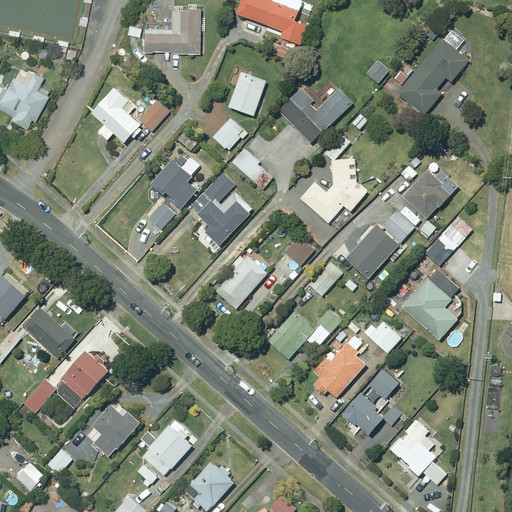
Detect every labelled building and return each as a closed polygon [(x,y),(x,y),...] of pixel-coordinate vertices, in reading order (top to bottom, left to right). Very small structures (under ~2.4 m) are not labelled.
[(304,44),(312,25),(299,20),(304,8),(281,0),(245,0),(240,13),(249,16),(243,31),(264,39),(270,24),(286,30),(283,37),(304,44)] [(177,50),(206,50),(205,5),(189,5),(189,7),(178,7),(178,25),(150,25),(150,49),(158,49),(158,47),(177,47),(177,50)] [(82,15),(81,24),(88,25),(90,17),(82,15)] [(439,25),(429,34),(435,39),(444,30),(439,25)] [(441,88),(451,77),(457,81),(474,59),(455,44),(463,34),(455,28),(402,92),(429,114),(446,92),(441,88)] [(381,60),(370,72),(382,83),(393,70),(381,60)] [(406,62),(395,75),(401,80),(408,72),(412,75),(416,70),(406,62)] [(21,109),(16,118),(31,126),(36,116),(39,118),(52,94),(41,88),(48,75),(37,70),(30,83),(17,75),(3,100),(21,109)] [(246,71),(233,106),(258,115),(271,80),(246,71)] [(119,86),(96,112),(129,142),(136,135),(138,137),(145,129),(143,127),(145,124),(126,108),(134,100),(119,86)] [(314,104),(318,101),(306,88),(283,110),(315,143),(358,102),(344,88),(321,111),(314,104)] [(160,100),(143,119),(156,131),(173,111),(160,100)] [(365,113),(356,123),(364,129),(373,119),(365,113)] [(235,118),(217,136),(229,147),(247,129),(235,118)] [(190,129),(183,138),(195,149),(203,140),(190,129)] [(345,134),(328,152),(337,159),(338,159),(354,142),(345,134)] [(247,148),(235,162),(261,185),(271,173),(261,164),(263,161),(247,148)] [(192,182),(196,176),(195,175),(203,164),(195,157),(186,167),(176,159),(155,183),(167,194),(170,192),(175,196),(173,199),(184,209),(201,189),(192,182)] [(359,158),(336,160),(337,184),(331,191),(319,181),(304,198),(333,223),(348,205),(355,211),(372,192),(361,182),(359,158)] [(404,174),(411,182),(420,173),(412,165),(404,174)] [(407,196),(431,218),(443,206),(443,207),(463,186),(446,170),(440,176),(432,169),(407,196)] [(204,212),(201,214),(215,227),(210,232),(224,245),(255,213),(253,211),(256,208),(239,191),(226,204),(223,201),(239,184),(227,172),(196,204),(204,212)] [(167,203),(153,217),(165,228),(179,214),(167,203)] [(386,226),(404,242),(419,227),(401,211),(386,226)] [(462,216),(429,253),(443,266),(476,229),(462,216)] [(429,237),(438,229),(429,220),(421,229),(429,237)] [(391,256),(401,243),(382,226),(372,238),(373,239),(370,242),(369,241),(354,257),(373,274),(381,266),(382,267),(392,257),(391,256)] [(314,232),(323,239),(326,236),(318,228),(314,232)] [(303,236),(289,251),(304,265),(318,250),(303,236)] [(252,255),(220,291),(240,309),(272,273),(252,255)] [(334,261),(313,284),(326,296),(346,273),(334,261)] [(10,319),(30,296),(7,275),(0,282),(0,320),(3,323),(8,318),(10,319)] [(406,306),(444,340),(462,319),(449,307),(456,299),(431,277),(406,306)] [(353,279),(348,284),(355,291),(360,285),(353,279)] [(386,302),(394,309),(400,302),(392,295),(386,302)] [(45,307),(27,327),(57,354),(75,334),(45,307)] [(333,308),(321,322),(334,333),(346,320),(333,308)] [(300,311),(273,339),(293,359),(320,330),(300,311)] [(373,336),(392,353),(405,338),(387,322),(373,336)] [(13,331),(0,345),(0,351),(6,357),(22,339),(13,331)] [(417,331),(413,337),(418,341),(422,336),(417,331)] [(332,357),(319,371),(326,377),(319,384),(329,393),(333,389),(342,397),(371,364),(361,355),(364,352),(352,341),(336,360),(332,357)] [(107,364),(110,361),(101,354),(99,356),(91,349),(65,378),(87,398),(92,393),(93,394),(114,370),(107,364)] [(374,385),(390,399),(403,383),(387,370),(374,385)] [(55,377),(45,387),(51,392),(61,382),(55,377)] [(500,410),(501,387),(487,386),(486,409),(500,410)] [(380,409),(381,407),(364,393),(347,414),(360,425),(362,423),(375,435),(389,417),(380,409)] [(96,426),(111,438),(103,448),(113,456),(121,447),(122,448),(146,422),(134,411),(129,416),(116,404),(96,426)] [(433,404),(426,411),(432,416),(438,409),(433,404)] [(499,415),(485,414),(484,432),(498,433),(499,415)] [(151,431),(144,439),(153,447),(145,456),(168,475),(174,468),(176,469),(197,445),(189,438),(192,435),(184,429),(182,432),(174,425),(160,439),(151,431)] [(403,455),(414,465),(414,466),(425,476),(428,472),(440,484),(454,469),(433,450),(439,443),(425,432),(427,430),(422,425),(417,431),(419,433),(417,436),(413,433),(395,451),(401,457),(403,455)] [(83,444),(76,438),(67,447),(74,454),(83,444)] [(143,443),(138,448),(142,451),(147,447),(143,443)] [(58,451),(61,453),(50,465),(62,475),(76,459),(62,447),(58,451)] [(20,477),(34,490),(48,476),(34,462),(32,464),(28,461),(18,471),(22,475),(20,477)] [(236,479),(232,475),(234,473),(226,466),(224,469),(216,462),(195,486),(204,494),(199,499),(201,501),(198,504),(202,508),(205,504),(212,511),(217,505),(218,506),(239,482),(235,480),(236,479)] [(141,472),(156,483),(161,477),(147,465),(141,472)] [(17,488),(13,492),(23,502),(27,497),(17,488)] [(285,495),(273,508),(276,511),(296,511),(300,508),(285,495)] [(150,511),(133,496),(117,511),(150,511)] [(7,511),(9,503),(0,501),(0,511),(7,511)]
